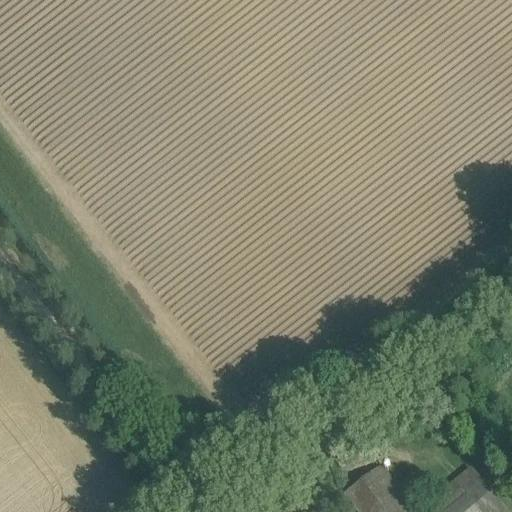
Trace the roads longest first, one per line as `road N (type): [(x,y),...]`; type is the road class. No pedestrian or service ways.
road 1 (tertiary): [(192,511),(511,250)]
road 2 (track): [(196,508),(0,258)]
